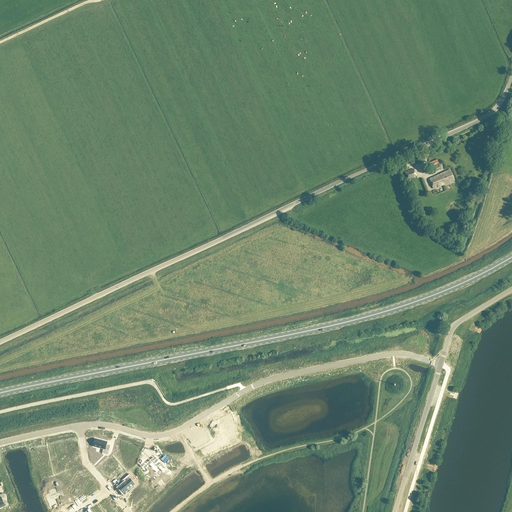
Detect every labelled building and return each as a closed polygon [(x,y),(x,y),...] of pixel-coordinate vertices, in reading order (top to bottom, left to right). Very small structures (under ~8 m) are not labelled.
[(441,169),(439,164),(431,167),(434,173),(441,169)] [(416,176),(413,169),(405,173),(408,179),(416,176)] [(454,181),(450,170),(429,179),(433,189),(454,181)] [(95,439),(93,447),(103,449),(102,453),(107,455),(109,450),(105,449),(107,442),(95,439)] [(68,443),(61,445),(62,450),(63,449),(64,456),(76,453),(75,447),(69,448),(68,443)] [(116,445),(114,454),(120,456),(120,455),(122,456),(121,459),(127,460),(128,457),(132,458),(135,449),(129,448),(116,445)] [(34,454),(33,454),(34,461),(35,461),(36,464),(38,464),(38,466),(44,464),(44,466),(48,465),(46,455),(43,455),(42,450),(33,452),(34,454)] [(76,453),(64,456),(67,467),(72,466),(72,461),(77,460),(76,453)] [(142,460),(140,466),(145,473),(152,468),(156,473),(160,470),(162,472),(166,469),(155,456),(148,462),(142,460)] [(107,465),(102,469),(110,478),(116,473),(109,464),(112,461),(109,459),(105,463),(107,465)] [(77,478),(75,479),(78,484),(80,482),(84,488),(91,483),(82,471),(75,475),(77,478)] [(125,483),(119,488),(124,493),(134,485),(130,480),(132,478),(129,474),(122,480),(125,483)] [(68,486),(61,490),(66,502),(72,500),(69,495),(75,492),(71,482),(67,484),(68,486)] [(50,494),(46,496),(50,506),(57,503),(55,499),(58,498),(55,488),(49,491),(50,494)] [(138,491),(129,499),(135,505),(144,497),(138,491)]
